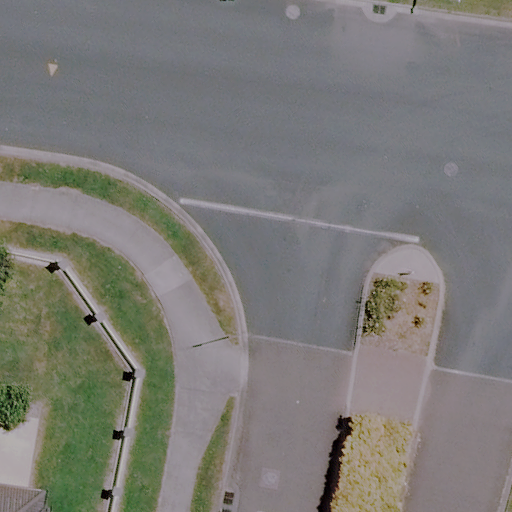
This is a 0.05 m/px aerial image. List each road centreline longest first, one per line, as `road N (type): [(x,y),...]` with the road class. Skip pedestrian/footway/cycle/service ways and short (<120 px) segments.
road 1 (tertiary): [(431,126),(0,60)]
road 2 (residential): [(352,511),(431,126)]
